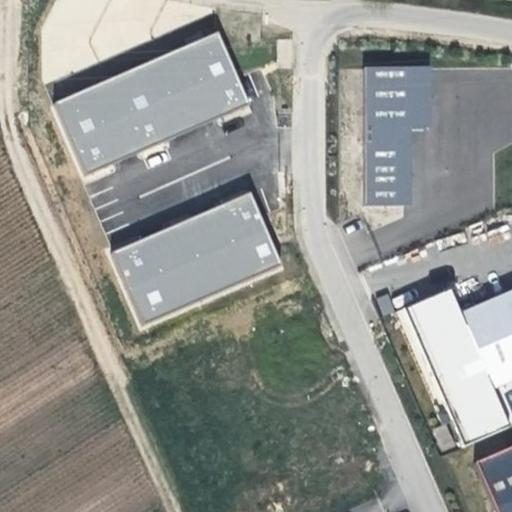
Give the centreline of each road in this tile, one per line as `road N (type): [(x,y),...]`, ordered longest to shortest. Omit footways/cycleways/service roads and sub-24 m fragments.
road 1 (track): [(174,511),(12,133),(14,0)]
road 2 (unclassified): [(440,511),(321,222),(317,12)]
road 3 (unclassified): [(317,12),(511,31)]
